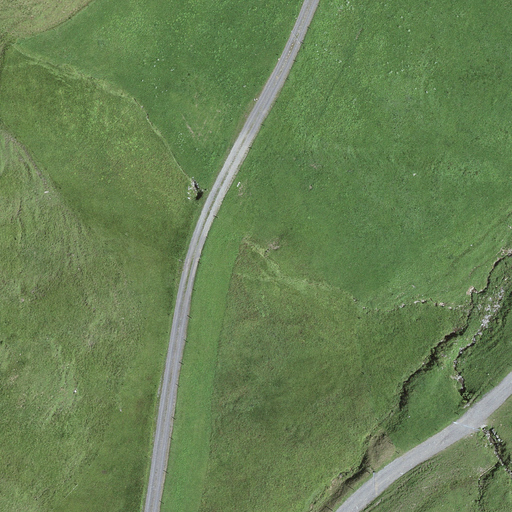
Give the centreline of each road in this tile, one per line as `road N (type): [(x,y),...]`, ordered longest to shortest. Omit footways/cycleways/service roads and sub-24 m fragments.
road 1 (track): [(151,511),(169,386),(212,224),(322,0)]
road 2 (track): [(348,511),(511,381)]
